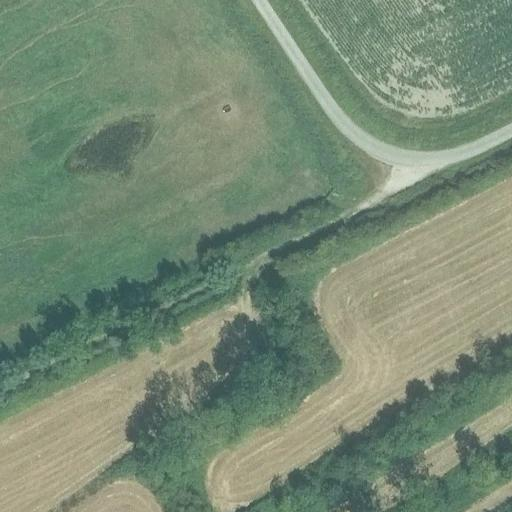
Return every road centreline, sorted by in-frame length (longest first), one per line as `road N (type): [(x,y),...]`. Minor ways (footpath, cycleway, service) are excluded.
road 1 (unclassified): [(398,158),(348,129),(263,0)]
road 2 (unclassified): [(398,158),(457,153),(511,127)]
